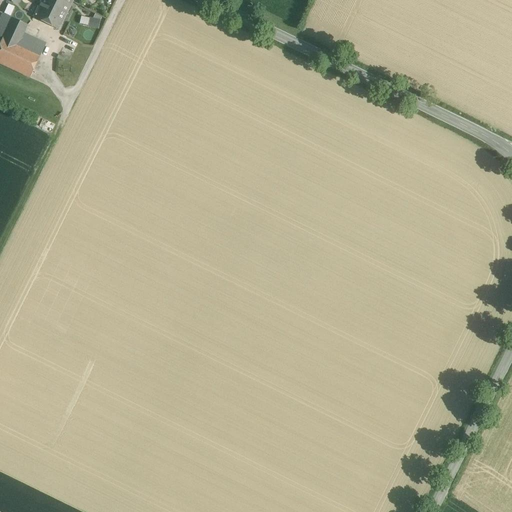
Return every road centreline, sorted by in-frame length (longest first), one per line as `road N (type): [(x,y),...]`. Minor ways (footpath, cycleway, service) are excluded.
road 1 (secondary): [(206,0),(496,141)]
road 2 (secondary): [(511,348),(431,511)]
road 3 (track): [(0,250),(71,102)]
